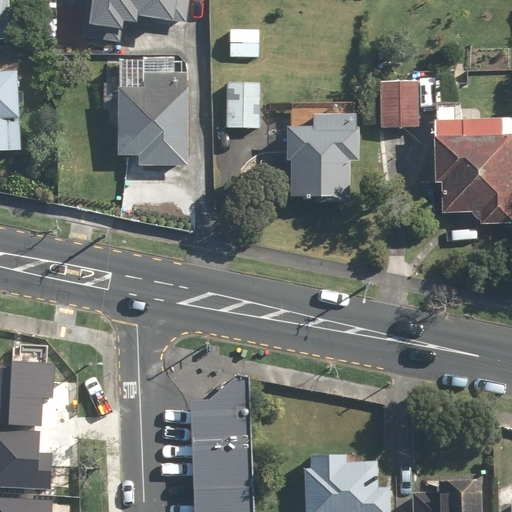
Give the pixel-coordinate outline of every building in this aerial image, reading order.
[(187,0),(84,0),(79,39),(115,44),(118,26),(130,28),(131,21),(168,27),(168,24),(184,26),(187,0)] [(257,31),(227,32),(228,60),(258,59),(257,31)] [(139,92),(113,92),(112,159),(135,160),(135,170),(183,170),(184,77),(139,76),(139,92)] [(414,84),(376,86),(378,131),(416,130),(414,84)] [(259,86),(224,85),(224,131),(258,132),(259,86)] [(286,165),(287,202),(321,202),(321,206),(345,206),(345,167),(354,167),(354,131),(351,131),(351,118),(307,119),(307,132),(281,132),(282,165),(286,165)] [(495,124),(426,127),(429,189),(435,188),(437,217),(466,216),(471,222),(476,225),(476,228),(509,227),(505,139),(496,140),(495,124)] [(0,426),(40,428),(41,406),(41,399),(53,400),(54,367),(11,365),(11,370),(0,369),(0,426)] [(254,511),(248,379),(237,379),(210,401),(214,511),(254,511)] [(214,511),(210,401),(189,402),(193,511),(214,511)] [(39,445),(40,432),(0,430),(0,486),(50,490),(52,455),(38,454),(39,445)] [(309,470),(303,470),(304,511),(390,511),(390,488),(378,488),(377,462),(346,463),(346,456),(309,458),(309,470)] [(435,494),(411,494),(411,511),(479,511),(478,483),(435,485),(435,494)] [(0,511),(52,511),(53,502),(0,499),(0,511)]
